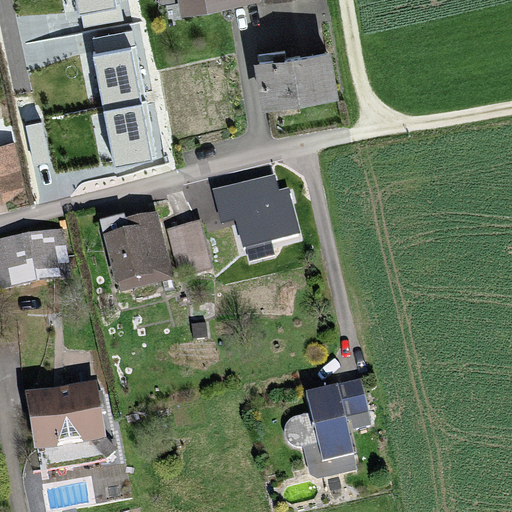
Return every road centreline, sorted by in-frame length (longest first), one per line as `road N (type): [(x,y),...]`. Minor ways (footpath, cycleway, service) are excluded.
road 1 (residential): [(0,227),(373,131)]
road 2 (track): [(344,0),(373,131),(511,107)]
road 3 (residential): [(0,390),(21,511)]
